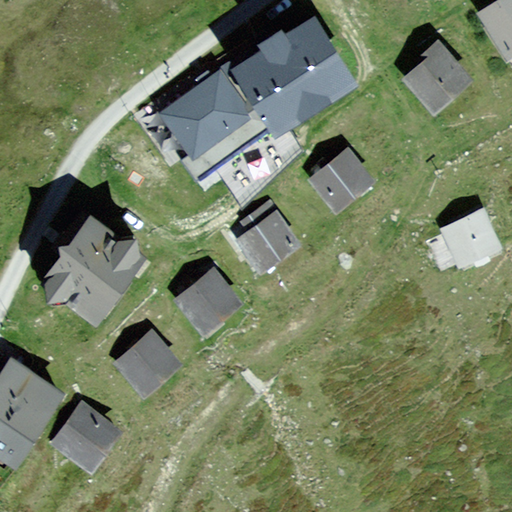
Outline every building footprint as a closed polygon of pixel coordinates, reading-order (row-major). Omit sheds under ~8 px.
[(511,57),(511,0),(495,0),(475,13),(506,62),(511,57)] [(260,50),(230,70),(258,114),(274,140),(359,86),(314,16),(285,35),(281,30),(257,45),(260,50)] [(443,44),(401,79),(433,116),(474,81),(443,44)] [(258,114),(230,70),(226,64),(220,68),(158,113),(192,162),(258,114)] [(348,147),(308,179),(336,214),(376,182),(348,147)] [(484,208),(438,229),(457,270),(503,249),(484,208)] [(276,211),(234,240),(259,276),(302,247),(276,211)] [(123,241),(90,216),(42,280),(46,305),(63,303),(96,328),(146,259),(139,253),(138,239),(123,241)] [(214,267),(172,300),(202,338),(244,305),(214,267)] [(151,329),(113,363),(143,398),(182,364),(151,329)] [(66,394),(11,358),(0,373),(0,460),(15,471),(66,394)] [(82,401),(50,444),(92,474),(123,432),(82,401)]
